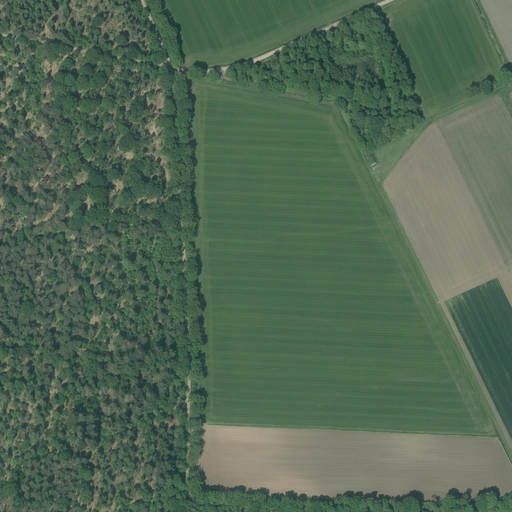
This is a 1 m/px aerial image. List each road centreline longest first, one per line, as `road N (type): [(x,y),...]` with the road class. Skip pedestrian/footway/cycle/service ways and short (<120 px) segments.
road 1 (track): [(172,72),(189,357),(188,502)]
road 2 (track): [(427,121),(207,76)]
road 3 (track): [(207,76),(268,58),(393,0)]
